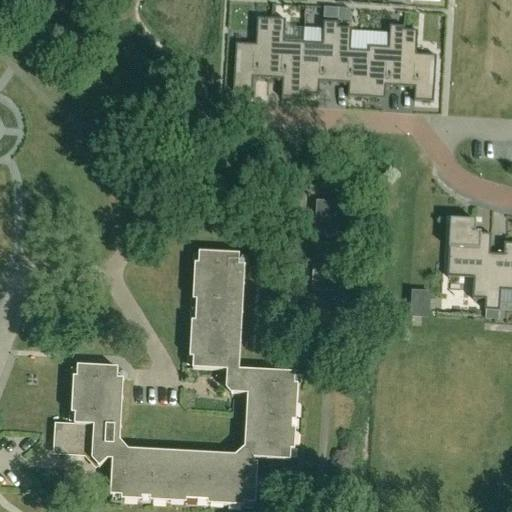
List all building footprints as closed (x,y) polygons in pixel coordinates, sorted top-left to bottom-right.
[(324,9),(324,19),(338,20),(339,10),(324,9)] [(268,82),(271,29),(257,28),(256,47),(236,46),(233,93),(253,94),(253,81),(268,82)] [(300,97),(303,50),(284,49),(285,30),(271,29),(268,82),(282,83),(282,96),(300,97)] [(334,86),(337,33),(323,32),(322,51),(303,50),(300,97),(319,98),(320,85),(334,86)] [(366,101),(369,54),(350,53),(351,34),(337,33),(334,86),(349,86),(348,100),(366,101)] [(400,89),(403,37),(389,36),(388,55),(369,54),(366,101),(385,102),(386,89),(400,89)] [(418,38),(403,37),(400,89),(415,90),(414,104),(434,105),(436,58),(416,57),(418,38)] [(86,184),(95,199),(108,190),(98,176),(86,184)] [(342,239),(344,205),(317,204),(315,237),(342,239)] [(486,312),(490,236),(476,235),(477,223),(451,221),(448,279),(474,280),(473,301),(485,301),(485,312),(486,312)] [(511,292),(511,244),(505,244),(504,256),(490,256),(492,236),(490,236),(486,312),(500,313),(501,292),(511,292)] [(340,292),(340,272),(341,258),(350,258),(350,246),(341,246),(315,246),(314,291),(340,292)] [(295,450),(298,385),(294,385),(295,376),(241,373),(246,268),(240,267),(240,257),(200,255),(200,265),(195,265),(190,359),(194,359),(194,370),(226,371),(225,390),(230,396),(247,397),(244,449),(236,457),(130,451),(121,442),(124,380),(118,380),(119,370),(79,368),(78,379),(75,379),(73,415),(76,416),(76,429),(59,428),(58,453),(92,454),(91,460),(99,468),(107,461),(112,461),(110,497),(122,498),(122,501),(245,507),(245,504),(256,505),(258,461),(291,463),(291,450),(295,450)]
